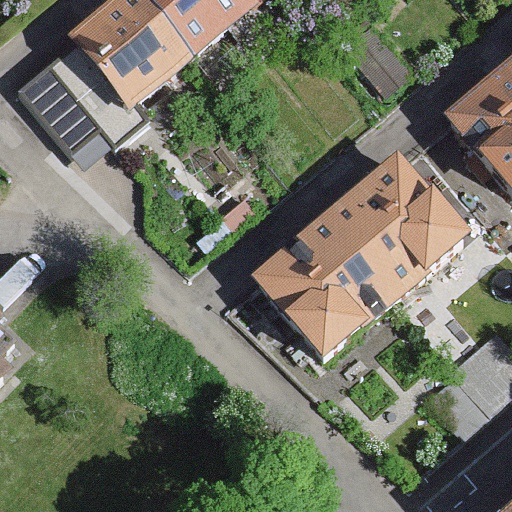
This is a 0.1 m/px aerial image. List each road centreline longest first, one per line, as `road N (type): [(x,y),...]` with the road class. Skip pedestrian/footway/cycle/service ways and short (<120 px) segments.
road 1 (residential): [(192,311),(511,42)]
road 2 (residential): [(192,311),(0,112)]
road 3 (residential): [(381,511),(192,311)]
road 4 (residential): [(97,0),(0,81)]
